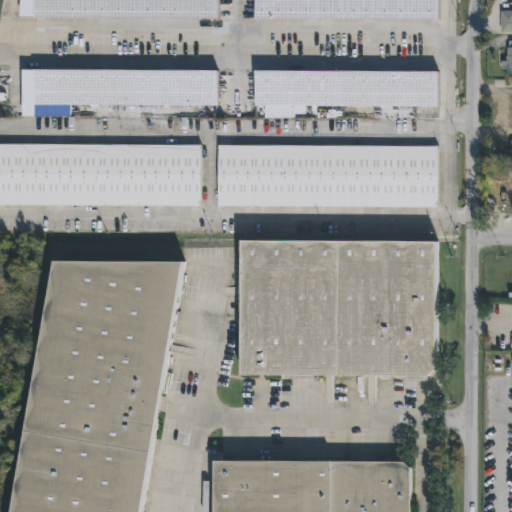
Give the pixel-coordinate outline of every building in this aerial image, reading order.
[(214,0),(214,18),(31,17),(31,0),(214,0)] [(395,19),(252,19),(252,0),(435,0),(435,20),(395,19)] [(511,75),(505,75),(505,70),(500,70),(500,61),(504,61),(505,48),(507,48),(507,41),(511,41),(511,75)] [(213,105),(30,105),(30,70),(213,71),(213,105)] [(394,106),(251,106),(251,71),(434,72),(434,107),(394,106)] [(198,207),(0,205),(0,144),(199,146),(198,207)] [(392,208),(215,206),(216,145),(435,146),(435,208),(392,208)] [(265,377),(234,377),(234,242),(430,243),(429,378),(265,377)] [(134,511),(2,511),(46,262),(177,263),(134,511)] [(207,511),(208,463),(399,464),(406,469),(405,511),(207,511)]
